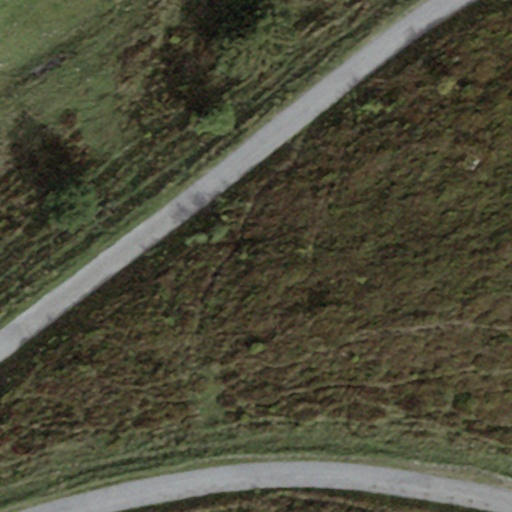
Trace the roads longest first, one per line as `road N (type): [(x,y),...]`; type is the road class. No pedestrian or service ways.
road 1 (track): [(455,0),(0,349)]
road 2 (track): [(70,511),(256,477),(333,476),(511,503)]
